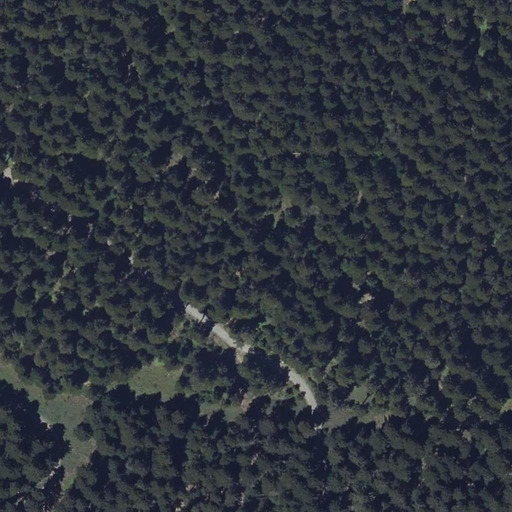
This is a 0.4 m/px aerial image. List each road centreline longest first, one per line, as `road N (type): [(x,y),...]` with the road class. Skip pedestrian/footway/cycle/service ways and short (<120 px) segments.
road 1 (track): [(339,511),(315,417),(281,368),(0,171)]
road 2 (track): [(50,511),(62,450),(58,414),(0,374)]
